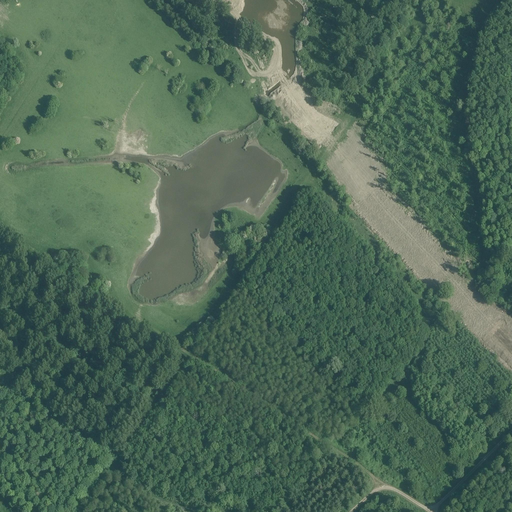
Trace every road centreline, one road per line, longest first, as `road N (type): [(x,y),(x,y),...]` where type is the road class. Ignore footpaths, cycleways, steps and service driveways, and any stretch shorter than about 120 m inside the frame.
road 1 (track): [(0,224),(86,247),(126,304),(177,345),(429,511)]
road 2 (track): [(191,355),(331,142)]
